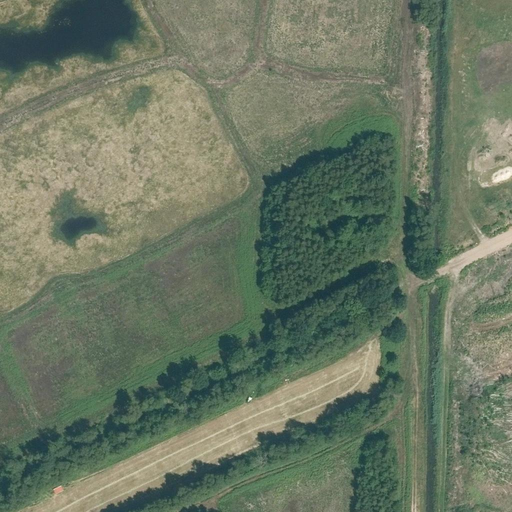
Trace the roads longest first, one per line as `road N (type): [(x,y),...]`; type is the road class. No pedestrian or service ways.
road 1 (track): [(0,481),(511,234)]
road 2 (track): [(412,511),(418,0)]
